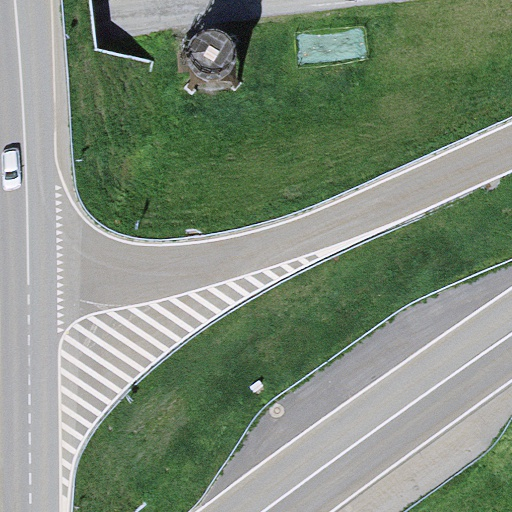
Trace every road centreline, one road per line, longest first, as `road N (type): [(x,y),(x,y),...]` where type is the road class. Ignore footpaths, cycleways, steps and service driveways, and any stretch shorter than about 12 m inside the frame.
road 1 (primary): [(511,146),(288,242),(182,269),(27,285)]
road 2 (trunk): [(264,511),(511,335)]
road 3 (unclassified): [(27,285),(14,0)]
road 4 (unclassified): [(0,31),(257,0)]
road 5 (unclassified): [(29,511),(27,285)]
